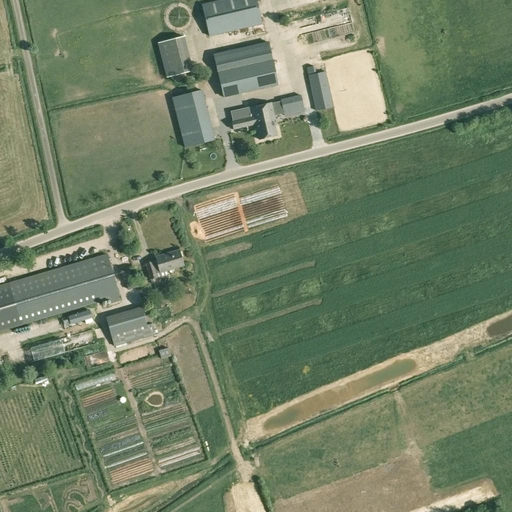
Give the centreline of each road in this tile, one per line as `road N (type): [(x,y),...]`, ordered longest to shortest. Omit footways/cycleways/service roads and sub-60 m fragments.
road 1 (unclassified): [(0,254),(238,172),(511,102)]
road 2 (track): [(320,151),(303,81),(269,0)]
